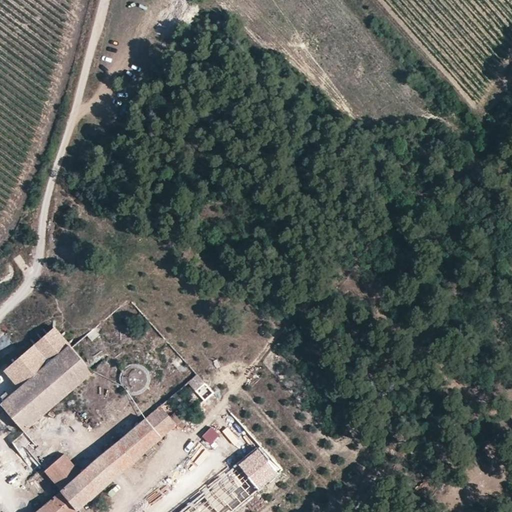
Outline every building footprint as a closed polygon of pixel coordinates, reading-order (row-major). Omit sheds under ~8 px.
[(92,372),(53,327),(3,369),(10,378),(18,388),(9,396),(6,391),(0,395),(0,396),(3,400),(0,403),(23,430),(92,372)] [(214,392),(197,373),(187,382),(197,393),(192,397),(199,405),(214,392)] [(74,511),(109,482),(181,420),(174,412),(168,416),(159,406),(114,444),(106,451),(81,473),(61,489),(34,511),(74,511)] [(239,415),(223,423),(230,437),(246,429),(239,415)] [(102,446),(106,451),(114,444),(109,439),(102,446)] [(231,511),(278,473),(258,449),(181,511),(231,511)] [(45,470),(61,489),(81,473),(65,454),(45,470)]
